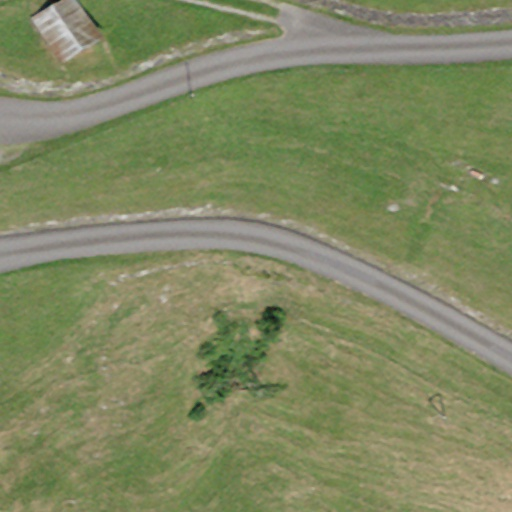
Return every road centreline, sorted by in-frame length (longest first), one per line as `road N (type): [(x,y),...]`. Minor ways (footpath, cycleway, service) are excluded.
road 1 (unclassified): [(511,359),(370,282),(250,237),(146,236),(0,256)]
road 2 (unclassified): [(0,119),(78,114),(286,52),(511,43)]
